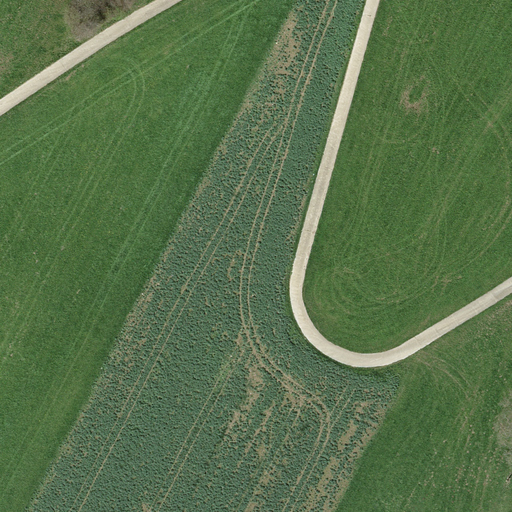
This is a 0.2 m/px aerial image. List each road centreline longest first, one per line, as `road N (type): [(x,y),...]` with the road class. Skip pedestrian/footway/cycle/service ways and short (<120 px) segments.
road 1 (track): [(371,0),(297,285),(301,319),(316,343),(344,358),(379,361),(411,350),(511,285)]
road 2 (track): [(0,110),(167,0)]
